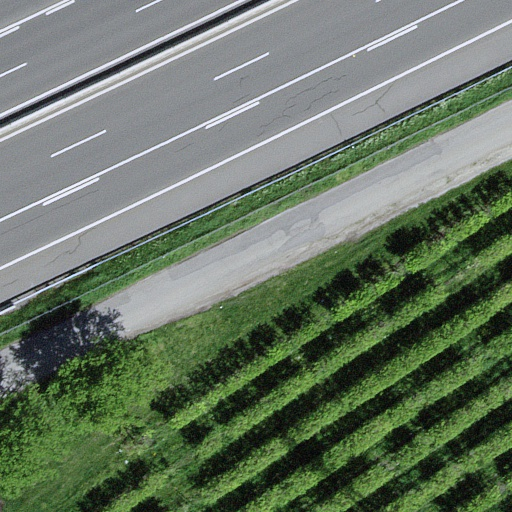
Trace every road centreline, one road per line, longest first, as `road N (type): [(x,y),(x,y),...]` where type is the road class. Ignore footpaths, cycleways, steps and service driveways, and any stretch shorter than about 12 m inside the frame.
road 1 (unclassified): [(511,122),(0,377)]
road 2 (motorway): [(0,182),(385,0)]
road 3 (motorway): [(150,0),(0,71)]
